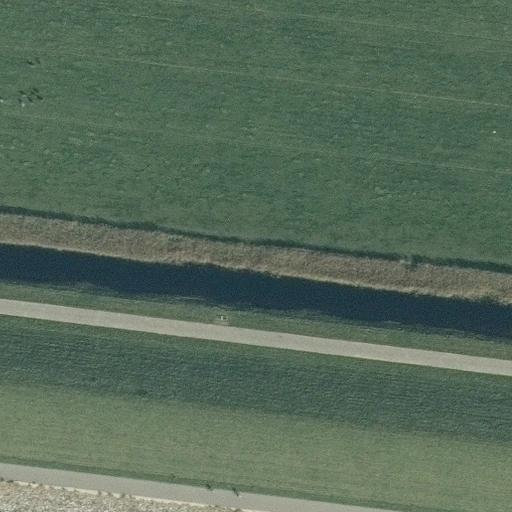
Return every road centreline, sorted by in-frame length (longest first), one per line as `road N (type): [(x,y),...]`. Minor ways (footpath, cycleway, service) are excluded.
road 1 (unclassified): [(511,376),(0,315)]
road 2 (unclassified): [(0,488),(189,511)]
